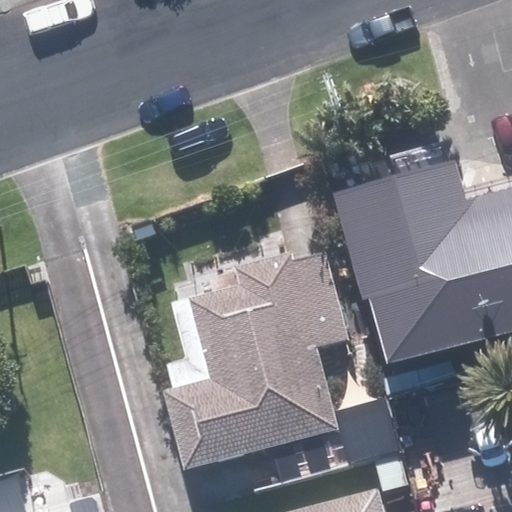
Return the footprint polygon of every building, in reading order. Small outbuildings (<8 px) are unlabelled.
[(511,176),(461,189),(454,162),(337,193),(364,300),(373,297),(390,364),(511,333),(511,176)] [(170,391),(189,468),(344,430),(333,391),(325,352),(355,344),(331,253),(301,262),(299,254),(238,269),(243,287),(196,300),(216,380),(170,391)] [(511,511),(511,424),(409,448),(424,511),(511,511)] [(373,432),(335,441),(342,471),(381,461),(373,432)] [(405,457),(378,464),(385,494),(412,487),(405,457)] [(383,511),(379,495),(315,511),(383,511)]
